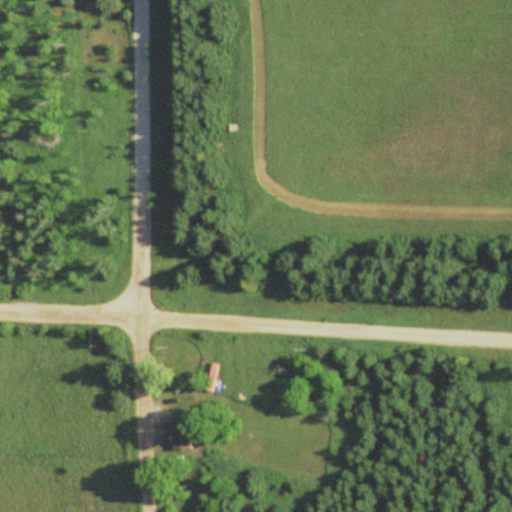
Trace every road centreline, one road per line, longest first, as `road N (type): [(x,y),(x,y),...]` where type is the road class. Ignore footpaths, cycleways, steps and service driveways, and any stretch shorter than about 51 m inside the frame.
road 1 (residential): [(155,511),(143,318),(141,0)]
road 2 (residential): [(143,318),(511,333)]
road 3 (residential): [(0,311),(143,318)]
